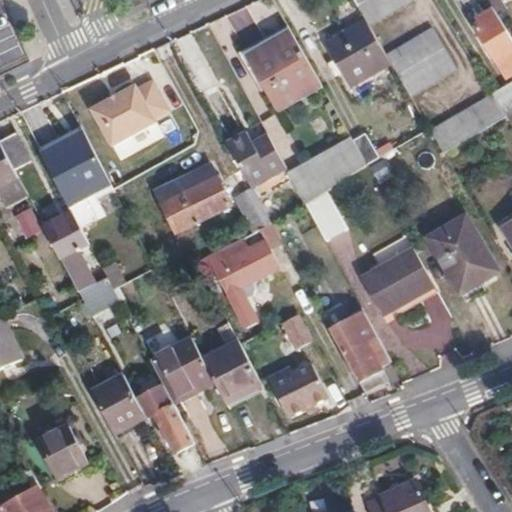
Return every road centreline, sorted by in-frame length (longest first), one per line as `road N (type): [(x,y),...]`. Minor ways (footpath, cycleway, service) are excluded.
road 1 (secondary): [(433,408),(193,498)]
road 2 (residential): [(74,73),(230,0)]
road 3 (unknown): [(160,32),(201,127),(192,154),(158,171)]
road 4 (residential): [(433,408),(495,511)]
